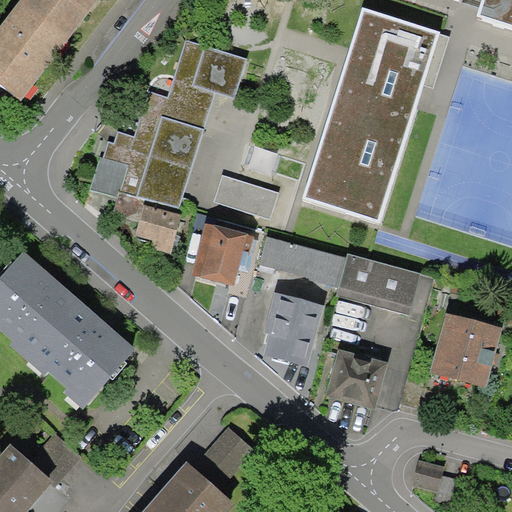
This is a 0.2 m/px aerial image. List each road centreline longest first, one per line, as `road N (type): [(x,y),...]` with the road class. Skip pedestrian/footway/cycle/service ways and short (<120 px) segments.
road 1 (residential): [(366,490),(14,176)]
road 2 (residential): [(14,176),(160,0)]
road 3 (residential): [(366,490),(391,418),(511,453)]
